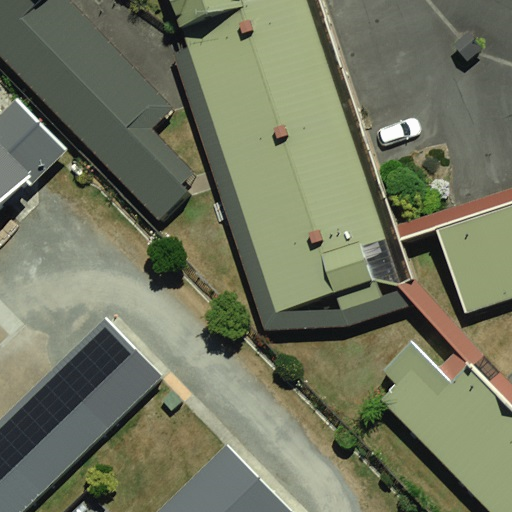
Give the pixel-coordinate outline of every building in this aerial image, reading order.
[(0,0),(0,73),(135,226),(194,176),(35,0),(0,0)] [(147,0),(194,176),(234,326),(372,289),(295,0),(147,0)] [(0,136),(0,203),(34,168),(0,136)] [(511,176),(398,210),(428,309),(511,283),(511,176)] [(323,426),(410,511),(511,511),(511,412),(424,324),(323,426)] [(104,325),(0,430),(0,511),(30,511),(160,380),(104,325)] [(289,511),(234,457),(180,511),(289,511)]
